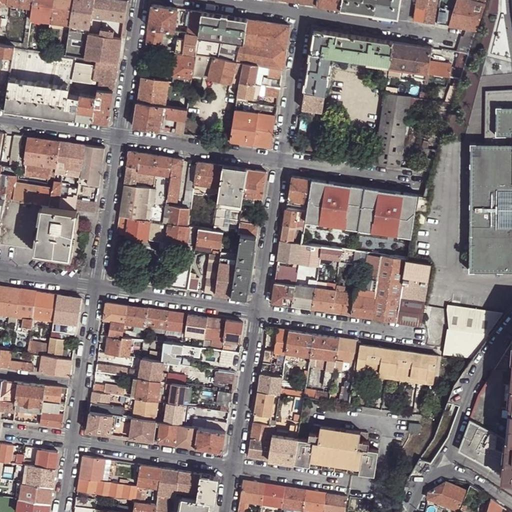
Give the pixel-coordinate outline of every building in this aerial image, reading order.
[(54,0),(34,0),(33,8),(31,19),(51,22),(54,0)] [(74,0),(54,0),(51,22),(71,25),(74,0)] [(94,0),(74,0),(71,25),(90,28),(92,15),(94,0)] [(105,0),(94,0),(92,15),(103,17),(105,0)] [(128,1),(122,0),(105,0),(103,17),(124,20),(128,1)] [(341,0),(317,0),(317,5),(340,8),(341,0)] [(341,0),(340,8),(390,16),(399,11),(400,0),(341,0)] [(417,0),(414,20),(437,23),(440,0),(417,0)] [(440,0),(437,23),(450,26),(457,0),(440,0)] [(465,28),(476,30),(485,0),(457,0),(450,26),(465,28)] [(153,4),(149,27),(169,30),(175,31),(178,8),(153,4)] [(189,25),(188,33),(199,35),(202,12),(192,10),(189,25)] [(202,12),(199,35),(221,39),(241,41),(244,42),(248,19),(202,12)] [(290,25),(248,19),(244,42),(286,49),(290,25)] [(90,28),(71,25),(66,55),(76,56),(85,58),(89,33),(90,28)] [(169,30),(149,27),(147,41),(161,44),(163,32),(168,33),(169,30)] [(461,52),(469,53),(476,30),(465,28),(457,51),(461,52)] [(314,35),(305,89),(325,92),(326,92),(332,55),(390,63),(394,41),(321,30),(314,35)] [(89,33),(85,58),(97,60),(118,63),(120,50),(122,38),(113,37),(100,35),(89,33)] [(188,33),(186,33),(185,39),(177,37),(176,48),(165,46),(164,49),(177,51),(196,54),(199,35),(188,33)] [(221,39),(199,35),(196,54),(207,56),(213,57),(218,58),(221,39)] [(241,41),(221,39),(218,58),(236,62),(241,41)] [(161,44),(147,41),(146,46),(164,49),(165,46),(165,44),(161,44)] [(241,41),(236,62),(243,63),(257,65),(269,67),(283,69),(286,49),(244,42),(241,41)] [(394,41),(390,63),(390,66),(390,67),(402,69),(429,73),(430,61),(432,47),(394,41)] [(9,77),(14,46),(0,43),(0,87),(8,89),(9,77)] [(66,55),(46,51),(27,48),(14,46),(9,77),(71,86),(72,77),(76,56),(66,55)] [(193,74),(196,54),(177,51),(177,56),(176,55),(173,75),(192,78),(193,74)] [(454,77),(460,78),(469,53),(461,52),(456,68),(451,67),(450,76),(454,77)] [(207,56),(196,54),(193,74),(203,76),(207,56)] [(85,58),(76,56),(72,77),(94,80),(94,79),(97,60),(85,58)] [(218,58),(213,57),(208,77),(239,84),(240,82),(243,63),(236,62),(218,58)] [(97,60),(94,79),(100,80),(99,89),(114,92),(118,63),(97,60)] [(452,64),(430,61),(429,73),(450,76),(451,67),(452,64)] [(257,65),(243,63),(240,82),(254,84),(256,72),(257,65)] [(269,67),(257,65),(256,72),(262,73),(268,74),(269,67)] [(281,78),(283,69),(269,67),(268,74),(268,76),(281,78)] [(402,69),(390,67),(389,74),(401,76),(402,69)] [(171,75),(142,70),(141,77),(168,81),(170,81),(171,75)] [(192,78),(173,75),(172,81),(188,84),(188,82),(191,82),(192,78)] [(71,88),(71,86),(9,77),(8,89),(5,108),(66,117),(70,93),(71,88)] [(165,105),(168,81),(141,77),(137,101),(165,105)] [(451,86),(458,87),(460,78),(454,77),(451,86)] [(240,82),(239,84),(238,96),(252,99),(255,84),(254,84),(240,82)] [(444,101),(452,103),(458,87),(451,86),(449,85),(444,101)] [(279,97),(280,88),(269,86),(267,86),(266,86),(265,95),(279,97)] [(81,93),(81,95),(77,119),(109,123),(114,92),(99,89),(98,94),(94,95),(81,93)] [(305,89),(303,108),(322,111),(325,92),(305,89)] [(511,89),(485,90),(485,142),(511,142),(511,133),(495,133),(497,105),(511,105),(511,89)] [(411,96),(385,92),(377,150),(402,155),(410,104),(411,96)] [(73,93),(70,93),(66,117),(77,119),(81,95),(73,93)] [(431,107),(432,99),(416,97),(414,105),(431,107)] [(424,158),(434,160),(444,127),(452,103),(444,101),(432,99),(431,107),(424,158)] [(181,108),(165,105),(137,101),(133,127),(162,131),(162,126),(160,126),(163,109),(168,110),(167,115),(185,118),(187,109),(181,108)] [(271,114),(272,107),(259,105),(258,112),(271,114)] [(495,133),(511,133),(511,105),(497,105),(495,133)] [(276,116),(236,110),(233,123),(232,134),(231,141),(271,147),(276,116)] [(183,134),(185,122),(177,121),(175,133),(183,134)] [(196,124),(185,122),(183,134),(194,135),(196,124)] [(232,134),(233,123),(227,122),(225,133),(232,134)] [(307,152),(316,154),(317,144),(320,125),(312,124),(307,152)] [(231,141),(232,134),(225,133),(212,131),(211,138),(231,141)] [(10,163),(18,164),(19,155),(18,155),(19,150),(20,150),(20,148),(19,147),(19,144),(21,144),(22,135),(14,134),(10,163)] [(55,172),(60,141),(29,136),(25,161),(26,171),(26,172),(40,174),(39,178),(48,180),(54,180),(55,172)] [(79,182),(85,145),(60,141),(55,172),(62,173),(62,174),(67,175),(67,174),(77,176),(77,179),(74,179),(74,184),(79,185),(79,182)] [(511,269),(511,142),(485,142),(470,142),(470,182),(469,244),(469,269),(511,269)] [(317,144),(316,154),(341,158),(342,147),(317,144)] [(105,148),(85,145),(79,182),(99,185),(105,148)] [(375,163),(377,153),(351,149),(350,159),(375,163)] [(402,155),(377,150),(377,153),(375,163),(400,167),(402,155)] [(140,167),(142,153),(130,151),(128,165),(140,167)] [(155,174),(170,176),(173,157),(142,153),(140,167),(139,171),(155,174)] [(170,176),(167,198),(170,199),(177,200),(183,159),(173,157),(170,176)] [(422,170),(431,171),(434,160),(424,158),(422,170)] [(197,169),(198,161),(189,160),(188,167),(197,169)] [(197,184),(220,187),(223,165),(198,161),(197,169),(195,183),(197,183),(197,184)] [(13,198),(15,183),(18,164),(10,163),(8,174),(1,173),(2,165),(0,164),(0,196),(4,197),(13,198)] [(153,184),(155,174),(139,171),(140,167),(128,165),(125,184),(138,185),(138,183),(138,181),(141,182),(153,184)] [(220,187),(218,199),(243,203),(243,202),(248,169),(223,165),(220,187)] [(267,171),(248,169),(243,202),(254,204),(255,202),(255,197),(263,198),(267,171)] [(160,221),(163,222),(164,216),(166,204),(167,198),(170,176),(155,174),(153,184),(154,184),(153,188),(151,204),(147,203),(145,219),(150,220),(160,221)] [(289,198),(308,201),(312,178),(292,175),(289,198)] [(314,178),(312,178),(308,201),(308,206),(307,211),(305,220),(305,224),(304,227),(302,240),(302,243),(323,246),(343,249),(383,255),(407,259),(409,259),(415,222),(417,210),(420,195),(314,178)] [(50,205),(58,206),(62,182),(54,180),(54,184),(53,189),(50,205)] [(43,204),(50,205),(53,189),(15,183),(13,198),(33,201),(33,202),(43,204)] [(125,184),(120,216),(130,217),(145,219),(147,203),(149,187),(138,185),(125,184)] [(424,195),(420,195),(417,210),(427,212),(429,196),(428,196),(431,187),(426,186),(424,195)] [(75,209),(77,199),(79,188),(69,187),(65,207),(75,209)] [(43,204),(33,202),(33,201),(13,198),(4,197),(3,197),(0,219),(0,244),(36,250),(43,204)] [(95,212),(97,202),(77,199),(75,209),(90,211),(95,212)] [(224,231),(239,233),(241,222),(241,216),(243,203),(218,199),(214,229),(224,231)] [(78,210),(43,204),(36,250),(70,255),(78,210)] [(170,223),(186,225),(189,208),(172,205),(171,217),(170,223)] [(297,218),(305,220),(307,211),(291,209),(287,208),(284,224),(296,226),(297,218)] [(120,216),(117,234),(122,234),(127,235),(130,217),(120,216)] [(147,238),(150,220),(145,219),(130,217),(127,235),(147,238)] [(158,240),(160,221),(150,220),(147,238),(150,238),(150,239),(158,240)] [(167,240),(170,223),(163,222),(160,221),(158,240),(161,240),(165,241),(165,240),(167,240)] [(242,234),(257,236),(259,225),(249,223),(241,222),(239,233),(242,234)] [(187,244),(188,243),(190,230),(190,226),(188,226),(186,225),(170,223),(167,240),(167,241),(175,242),(187,244)] [(294,242),(296,226),(284,224),(282,240),(294,242)] [(211,245),(222,247),(224,231),(214,229),(199,227),(199,231),(197,243),(211,245)] [(188,243),(197,244),(197,243),(199,231),(190,230),(188,243)] [(112,272),(116,272),(122,234),(117,234),(112,272)] [(249,289),(257,236),(242,234),(238,254),(234,279),(234,282),(232,296),(240,297),(249,289)] [(168,286),(189,289),(193,262),(170,258),(166,249),(167,246),(174,247),(175,242),(167,241),(167,240),(165,240),(165,241),(161,240),(160,246),(165,262),(171,263),(169,278),(168,286)] [(319,266),(321,257),(323,246),(302,243),(299,242),(294,242),(282,240),(279,260),(319,266)] [(341,260),(343,249),(323,246),(321,257),(341,260)] [(217,279),(215,294),(232,296),(234,282),(234,279),(238,254),(221,252),(220,256),(217,279)] [(205,292),(215,294),(217,279),(220,256),(215,255),(210,255),(207,278),(205,292)] [(377,291),(382,257),(369,255),(363,288),(377,291)] [(373,317),(397,320),(407,259),(383,255),(382,257),(377,291),(376,297),(373,317)] [(397,320),(421,324),(422,324),(425,305),(426,294),(431,263),(409,259),(407,259),(397,320)] [(278,266),(277,273),(297,276),(299,265),(295,264),(294,265),(293,269),(278,266)] [(296,284),(297,279),(297,276),(277,273),(276,281),(295,284),(296,284)] [(151,283),(168,286),(169,278),(152,277),(151,283)] [(190,289),(198,291),(200,278),(192,277),(190,289)] [(272,302),(292,305),(295,284),(276,281),(272,302)] [(313,308),(333,311),(336,291),(337,286),(337,284),(326,282),(325,288),(319,287),(316,287),(313,308)] [(292,305),(313,308),(316,287),(296,284),(295,284),(292,305)] [(21,288),(0,285),(0,314),(17,317),(21,288)] [(356,294),(376,297),(377,291),(363,288),(357,287),(357,289),(356,294)] [(37,291),(21,288),(17,317),(24,318),(33,319),(33,318),(37,291)] [(333,311),(353,314),(356,294),(357,289),(351,288),(350,293),(345,292),(336,291),(333,311)] [(57,294),(37,291),(33,318),(53,321),(57,294)] [(82,298),(57,294),(53,321),(57,322),(77,325),(82,298)] [(353,314),(373,317),(376,297),(356,294),(353,314)] [(112,327),(110,337),(122,339),(122,336),(123,330),(124,322),(127,305),(106,302),(104,319),(113,320),(112,327)] [(442,354),(472,360),(506,314),(453,305),(448,304),(447,309),(448,328),(442,354)] [(148,308),(127,305),(124,322),(146,325),(148,308)] [(169,311),(148,308),(146,325),(157,327),(167,328),(169,311)] [(188,314),(169,311),(167,328),(183,331),(186,331),(188,314)] [(207,317),(188,314),(186,331),(186,332),(202,335),(205,335),(207,317)] [(227,320),(207,317),(205,335),(204,339),(211,340),(210,348),(222,350),(223,347),(224,343),(224,339),(225,338),(227,320)] [(33,319),(24,318),(22,332),(31,333),(32,329),(33,319)] [(227,340),(241,342),(244,322),(227,320),(225,338),(224,339),(227,340)] [(146,325),(145,334),(156,335),(157,327),(146,325)] [(76,335),(77,328),(68,327),(68,331),(66,330),(65,333),(66,333),(76,335)] [(290,330),(279,328),(275,352),(280,353),(278,364),(284,365),(285,361),(285,356),(286,354),(286,352),(290,330)] [(315,333),(290,330),(286,352),(307,355),(311,356),(315,333)] [(56,331),(52,331),(50,344),(48,356),(60,358),(62,349),(64,339),(65,339),(66,333),(65,333),(56,331)] [(339,337),(315,333),(311,356),(318,357),(336,359),(339,337)] [(106,344),(105,353),(108,353),(110,337),(101,335),(100,343),(106,344)] [(110,337),(108,353),(115,354),(129,356),(132,337),(122,336),(122,339),(110,337)] [(356,362),(359,340),(339,337),(336,359),(356,362)] [(507,412),(511,362),(511,339),(511,340),(479,393),(459,450),(503,475),(507,412)] [(30,341),(28,353),(39,354),(40,342),(30,341)] [(50,344),(40,342),(39,354),(42,355),(48,356),(50,344)] [(162,361),(164,362),(169,363),(181,364),(182,357),(178,357),(175,356),(176,353),(178,353),(189,354),(189,355),(200,356),(201,347),(184,345),(184,344),(180,344),(165,342),(163,353),(162,361)] [(425,380),(425,384),(433,386),(437,356),(360,344),(356,368),(364,370),(363,375),(379,377),(379,372),(387,373),(395,375),(394,379),(410,382),(410,377),(418,378),(425,380)] [(0,354),(0,366),(9,368),(10,361),(12,350),(1,348),(0,354)] [(264,357),(263,362),(271,364),(274,350),(265,349),(264,357)] [(222,350),(219,365),(231,367),(233,352),(226,350),(222,350)] [(151,351),(150,359),(162,361),(163,353),(151,351)] [(60,358),(48,356),(42,355),(40,372),(69,376),(72,360),(68,359),(66,359),(60,358)] [(318,357),(311,356),(310,365),(317,365),(318,357)] [(335,364),(336,359),(318,357),(317,365),(316,368),(334,370),(335,367),(335,364)] [(140,372),(139,378),(161,382),(164,362),(162,361),(150,359),(143,358),(140,372)] [(356,362),(336,359),(335,364),(343,365),(351,366),(355,367),(356,362)] [(10,361),(9,368),(21,370),(22,362),(10,361)] [(34,371),(35,367),(34,364),(22,362),(21,370),(34,371)] [(271,364),(263,362),(262,369),(261,374),(269,375),(271,364)] [(511,476),(511,362),(507,412),(503,475),(511,476)] [(187,378),(200,380),(201,371),(201,367),(182,364),(181,372),(187,373),(187,375),(187,378)] [(104,367),(104,373),(134,377),(139,378),(140,372),(112,369),(112,367),(104,367)] [(217,370),(214,389),(219,390),(232,392),(234,385),(236,372),(217,370)] [(175,374),(173,383),(186,385),(187,378),(187,375),(175,374)] [(269,375),(261,374),(258,391),(273,393),(279,394),(282,377),(269,375)] [(131,397),(136,398),(139,378),(134,377),(131,397)] [(289,378),(282,377),(279,394),(286,395),(287,389),(289,378)] [(139,378),(136,398),(158,401),(159,396),(165,396),(166,388),(160,388),(161,385),(166,386),(166,382),(161,382),(139,378)] [(18,382),(2,380),(1,390),(0,398),(0,408),(2,409),(14,411),(15,407),(16,401),(18,382)] [(342,387),(340,402),(348,403),(349,403),(353,383),(345,381),(344,387),(342,387)] [(45,385),(18,382),(16,401),(21,402),(32,403),(40,405),(43,405),(44,401),(45,385)] [(164,402),(183,404),(184,405),(187,385),(186,385),(173,383),(167,382),(166,382),(166,386),(166,388),(165,396),(164,402)] [(94,384),(93,391),(111,394),(124,396),(126,386),(105,383),(104,386),(94,384)] [(57,387),(45,385),(44,401),(60,402),(61,394),(61,387),(57,387)] [(305,391),(287,389),(286,395),(304,398),(305,391)] [(232,392),(219,390),(217,399),(231,401),(232,392)] [(93,391),(91,400),(109,402),(111,394),(93,391)] [(268,425),(273,393),(258,391),(253,423),(268,425)] [(316,391),(315,398),(329,400),(331,393),(316,391)] [(136,398),(133,417),(156,421),(156,417),(158,401),(136,398)] [(60,402),(44,401),(43,405),(42,411),(48,412),(49,407),(65,409),(66,403),(60,402)] [(114,414),(123,416),(124,407),(91,402),(90,411),(114,414)] [(161,421),(180,424),(183,404),(164,402),(163,409),(168,410),(167,418),(161,418),(161,421)] [(200,405),(200,407),(229,412),(230,406),(217,404),(212,403),(211,407),(200,405)] [(62,427),(64,414),(48,412),(42,411),(41,419),(41,424),(62,427)] [(87,431),(110,434),(113,421),(114,414),(90,411),(87,431)] [(113,421),(132,424),(133,417),(123,416),(114,414),(113,421)] [(130,438),(153,441),(156,421),(133,417),(132,424),(130,438)] [(199,427),(226,431),(228,422),(207,420),(207,422),(193,420),(192,426),(199,427)] [(158,441),(177,444),(180,424),(161,421),(158,441)] [(270,426),(268,425),(253,423),(250,439),(264,441),(265,432),(269,433),(270,426)] [(313,423),(312,432),(319,433),(320,424),(313,423)] [(177,444),(196,447),(199,427),(192,426),(187,425),(183,425),(180,424),(177,444)] [(294,463),(374,475),(378,449),(368,448),(369,441),(366,440),(359,439),(361,430),(320,424),(319,433),(312,432),(309,431),(308,439),(298,438),(294,463)] [(420,425),(409,424),(408,433),(419,435),(420,425)] [(223,451),(226,431),(199,427),(196,447),(223,451)] [(359,439),(366,440),(368,431),(361,430),(359,439)] [(298,438),(273,434),(271,442),(269,459),(294,463),(298,438)] [(271,442),(264,441),(250,439),(248,456),(269,459),(271,442)] [(13,444),(2,443),(0,453),(0,460),(23,464),(24,464),(25,454),(12,452),(13,444)] [(59,451),(41,449),(40,460),(38,459),(37,462),(28,461),(27,464),(56,469),(59,451)] [(83,455),(80,477),(102,480),(105,459),(83,455)] [(105,459),(102,480),(107,481),(108,478),(110,478),(112,460),(105,459)] [(0,460),(0,464),(9,466),(8,468),(22,470),(23,464),(0,460)] [(27,464),(26,464),(25,473),(28,473),(27,482),(53,486),(56,469),(27,464)] [(141,464),(138,484),(144,485),(157,487),(160,487),(163,467),(141,464)] [(180,470),(163,467),(160,487),(159,492),(170,494),(176,495),(177,491),(180,470)] [(201,473),(180,470),(177,491),(198,494),(201,473)] [(210,475),(201,473),(198,494),(198,498),(210,500),(215,501),(218,485),(218,476),(210,475)] [(80,477),(78,490),(135,499),(137,489),(138,486),(128,485),(120,483),(110,482),(107,481),(102,480),(80,477)] [(247,501),(262,504),(265,484),(242,480),(240,500),(247,501)] [(16,498),(19,498),(50,503),(53,486),(27,482),(23,481),(19,481),(16,498)] [(446,482),(429,492),(428,498),(438,503),(454,510),(453,511),(458,511),(459,511),(458,511),(466,491),(446,482)] [(262,504),(282,506),(284,487),(265,484),(262,504)] [(304,510),(307,490),(284,487),(282,506),(302,510),(304,510)] [(135,499),(135,501),(144,503),(146,490),(143,490),(137,489),(135,499)] [(323,511),(327,493),(307,490),(304,510),(309,511),(308,511),(323,511)] [(344,511),(346,496),(327,493),(323,511),(344,511)] [(198,498),(176,495),(174,508),(173,511),(208,511),(210,500),(198,498)] [(77,497),(76,505),(93,507),(94,500),(77,497)] [(157,505),(155,511),(166,511),(169,499),(158,497),(158,501),(157,505)] [(49,511),(50,503),(19,498),(16,511),(49,511)] [(502,507),(491,499),(487,511),(500,511),(501,511),(502,507)] [(245,511),(247,501),(240,500),(238,511),(245,511)] [(135,501),(133,511),(155,511),(157,505),(144,503),(135,501)] [(454,510),(438,503),(436,508),(445,511),(453,511),(454,510)]
